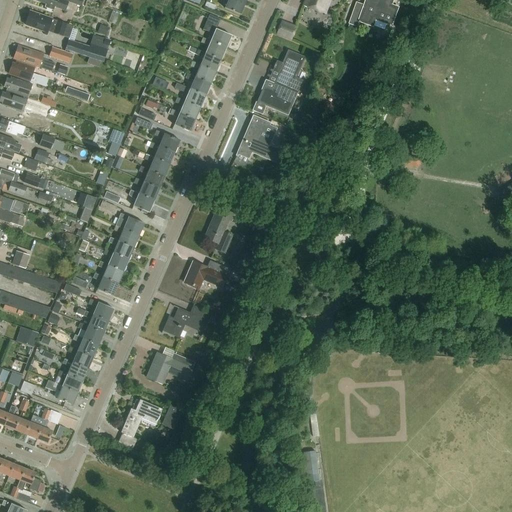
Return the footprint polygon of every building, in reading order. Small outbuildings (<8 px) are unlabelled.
[(64,0),(65,1),(61,0),(34,0),(34,1),(47,5),(45,8),(54,11),(55,8),(66,12),(69,3),(81,7),(83,0),(64,0)] [(241,16),(246,4),(236,0),(228,0),(225,9),(241,16)] [(306,0),(304,5),(326,14),(330,0),(306,0)] [(395,17),(398,9),(392,6),(394,0),(366,0),(365,5),(357,2),(349,24),(358,27),(360,21),(374,26),(376,19),(379,11),(395,17)] [(218,5),(208,2),(206,7),(216,11),(218,5)] [(379,11),(376,19),(392,25),(395,17),(379,11)] [(73,27),(56,21),(53,20),(53,21),(33,14),(32,16),(30,15),(27,23),(29,24),(28,26),(48,33),(49,32),(69,39),(73,27)] [(227,47),(232,35),(217,29),(222,19),(210,14),(204,29),(212,33),(213,31),(216,33),(215,34),(212,41),(227,47)] [(293,40),(298,24),(282,20),(278,35),(293,40)] [(110,27),(102,24),(99,31),(108,34),(110,27)] [(66,50),(65,51),(89,58),(100,62),(103,63),(104,62),(110,41),(93,35),(90,47),(87,46),(74,42),(69,40),(66,50)] [(212,41),(205,38),(203,37),(201,42),(210,46),(207,53),(222,59),(227,47),(212,41)] [(222,59),(207,53),(201,50),(191,46),(189,51),(196,54),(205,58),(202,65),(217,71),(222,59)] [(43,60),(44,55),(21,48),(21,50),(18,49),(15,57),(18,58),(17,60),(40,68),(43,60)] [(49,56),(63,61),(65,54),(51,49),(49,56)] [(273,70),(273,71),(278,73),(277,77),(281,79),(278,86),(294,92),(297,94),(302,81),(296,79),(304,58),(303,58),(288,51),(282,64),(277,62),(276,63),(275,63),(273,67),(274,68),(273,70)] [(43,60),(40,68),(52,72),(55,64),(43,60)] [(217,71),(202,65),(193,61),(191,66),(200,70),(197,77),(212,83),(217,71)] [(12,75),(31,82),(46,87),(48,80),(33,75),(35,69),(16,63),(16,65),(13,64),(10,72),(13,73),(12,75)] [(212,83),(197,77),(188,73),(186,78),(195,82),(191,89),(207,95),(212,83)] [(28,98),(33,86),(11,78),(11,80),(8,79),(5,88),(8,89),(7,91),(28,98)] [(73,81),(64,78),(62,84),(71,86),(73,81)] [(207,95),(191,89),(177,83),(175,88),(189,94),(186,101),(201,108),(207,95)] [(291,97),(294,92),(278,86),(275,91),(263,86),(256,102),(257,103),(259,100),(265,103),(264,105),(287,115),(294,99),(291,97)] [(24,113),(25,109),(30,111),(33,102),(7,92),(6,95),(3,94),(0,101),(0,102),(3,103),(2,105),(24,113)] [(44,97),(41,103),(55,108),(57,103),(52,101),(53,99),(48,97),(47,99),(44,97)] [(201,108),(186,101),(177,98),(176,102),(184,106),(181,113),(196,119),(201,108)] [(157,115),(141,108),(138,115),(154,121),(157,115)] [(181,113),(179,112),(172,109),(170,114),(179,118),(176,126),(191,132),(196,119),(181,113)] [(282,151),(275,148),(256,140),(262,127),(277,134),(280,127),(253,116),(237,154),(249,158),(252,151),(277,162),(282,151)] [(37,119),(32,117),(29,127),(40,131),(41,126),(35,124),(37,119)] [(153,124),(138,117),(135,124),(151,130),(153,124)] [(25,128),(15,124),(0,119),(0,131),(16,137),(17,134),(22,136),(25,128)] [(113,130),(108,141),(112,142),(119,145),(124,134),(113,130)] [(161,146),(176,153),(181,141),(157,131),(155,136),(164,140),(161,146)] [(44,135),(40,146),(52,150),(56,139),(44,135)] [(22,146),(16,144),(16,142),(0,136),(0,147),(13,152),(19,154),(22,146)] [(112,142),(107,154),(115,157),(120,145),(119,145),(112,142)] [(176,153),(161,146),(152,143),(150,148),(159,151),(155,159),(171,165),(176,153)] [(12,162),(15,154),(0,148),(0,158),(0,157),(12,162)] [(48,159),(50,154),(38,150),(35,160),(54,167),(56,162),(48,159)] [(171,165),(155,159),(147,155),(146,156),(145,160),(153,163),(150,170),(165,177),(171,165)] [(407,157),(405,167),(419,169),(421,159),(407,157)] [(54,168),(28,159),(24,168),(50,177),(54,168)] [(165,177),(150,170),(142,167),(140,172),(148,175),(145,182),(160,189),(165,177)] [(0,177),(12,182),(15,175),(0,170),(0,177)] [(27,174),(24,183),(38,188),(41,180),(27,174)] [(3,190),(8,192),(24,197),(27,189),(0,179),(0,189),(2,190),(3,190)] [(160,189),(145,182),(140,180),(137,179),(134,184),(143,187),(140,195),(155,201),(160,189)] [(502,191),(499,193),(506,203),(511,198),(511,193),(507,187),(506,188),(502,191)] [(155,201),(140,195),(131,191),(129,196),(138,200),(135,207),(143,210),(142,212),(147,215),(148,213),(149,213),(155,201)] [(120,198),(105,192),(103,198),(117,204),(120,198)] [(52,203),(53,198),(40,193),(39,198),(52,203)] [(87,196),(84,201),(94,205),(96,200),(87,196)] [(29,206),(14,200),(10,211),(26,217),(29,206)] [(116,207),(102,201),(99,207),(113,213),(116,207)] [(26,219),(0,209),(0,220),(10,224),(11,223),(23,227),(26,219)] [(204,239),(218,245),(215,250),(225,254),(232,236),(224,233),(229,221),(231,222),(234,215),(222,209),(219,217),(215,215),(204,239)] [(116,226),(122,228),(140,236),(145,224),(121,214),(119,219),(116,226)] [(140,236),(122,228),(116,226),(114,231),(123,235),(120,242),(135,248),(140,236)] [(84,231),(81,239),(85,241),(89,232),(84,231)] [(120,242),(119,241),(111,238),(109,243),(117,247),(114,254),(129,260),(135,248),(120,242)] [(83,241),(78,250),(84,253),(88,243),(83,241)] [(129,260),(114,254),(106,250),(104,255),(112,259),(109,266),(124,272),(129,260)] [(30,256),(20,252),(15,265),(26,269),(30,256)] [(192,262),(183,283),(194,287),(199,289),(203,280),(204,280),(221,288),(226,276),(230,277),(232,271),(215,263),(209,260),(206,268),(192,262)] [(124,272),(109,266),(100,262),(98,267),(107,271),(104,278),(119,284),(124,272)] [(7,265),(3,277),(8,278),(12,267),(7,265)] [(12,267),(8,278),(14,280),(17,269),(12,267)] [(17,269),(14,280),(19,282),(23,271),(17,269)] [(230,277),(229,277),(238,281),(241,273),(233,269),(232,271),(230,277)] [(23,271),(19,282),(25,284),(28,273),(23,271)] [(28,273),(25,284),(30,286),(34,274),(28,273)] [(34,274),(30,286),(36,287),(39,276),(34,274)] [(119,284),(104,278),(95,274),(93,279),(102,283),(99,290),(114,297),(119,284)] [(39,276),(36,287),(41,289),(45,278),(39,276)] [(45,278),(41,289),(47,291),(50,280),(45,278)] [(90,284),(76,278),(73,284),(87,290),(90,284)] [(50,280),(47,291),(52,293),(56,282),(50,280)] [(56,282),(52,293),(57,294),(61,284),(56,282)] [(82,291),(67,285),(64,291),(79,297),(82,291)] [(11,295),(6,293),(2,305),(8,307),(11,295)] [(63,294),(60,300),(66,302),(68,296),(63,294)] [(17,297),(11,295),(8,307),(13,309),(17,297)] [(23,299),(17,297),(13,309),(19,311),(23,299)] [(24,313),(28,301),(23,299),(19,311),(23,312),(24,313)] [(94,315),(109,322),(114,309),(91,299),(89,304),(97,308),(94,315)] [(34,303),(28,301),(24,313),(30,315),(34,303)] [(40,305),(34,303),(30,315),(36,317),(40,305)] [(45,307),(40,305),(36,317),(41,318),(45,307)] [(203,332),(211,314),(192,305),(189,313),(177,308),(173,318),(168,316),(162,329),(178,336),(183,324),(203,332)] [(22,316),(23,312),(4,306),(3,310),(15,314),(15,313),(22,316)] [(51,309),(45,307),(41,318),(46,320),(51,309)] [(109,322),(94,315),(86,311),(84,316),(92,320),(89,327),(104,334),(109,322)] [(51,315),(47,322),(54,325),(57,317),(51,315)] [(104,334),(89,327),(81,323),(78,328),(87,332),(84,339),(99,345),(104,334)] [(17,340),(34,346),(39,332),(22,326),(17,340)] [(48,336),(51,329),(44,326),(40,334),(48,336)] [(99,345),(84,339),(75,335),(73,340),(82,344),(79,351),(94,358),(99,345)] [(94,358),(79,351),(70,347),(68,352),(77,356),(74,363),(89,370),(94,358)] [(153,363),(146,377),(162,384),(167,373),(168,370),(179,376),(178,378),(186,381),(194,363),(172,354),(170,360),(161,356),(160,356),(156,365),(153,363)] [(195,355),(193,361),(200,363),(202,357),(195,355)] [(89,370),(74,363),(59,357),(57,362),(71,368),(69,375),(84,381),(89,370)] [(197,377),(201,366),(197,364),(193,375),(197,377)] [(64,387),(79,393),(84,381),(69,375),(60,371),(58,376),(67,380),(64,387)] [(53,388),(55,383),(49,380),(46,388),(55,392),(56,390),(53,388)] [(79,393),(64,387),(55,383),(53,388),(56,390),(55,392),(53,397),(74,406),(79,393)] [(36,388),(25,384),(22,391),(33,395),(36,388)] [(130,408),(120,432),(122,433),(116,446),(130,453),(136,439),(133,437),(141,418),(156,424),(162,409),(139,399),(135,410),(130,408)] [(171,405),(166,418),(177,423),(183,410),(171,405)] [(0,425),(4,427),(11,407),(8,414),(0,411),(0,425)] [(15,431),(20,419),(13,416),(16,409),(11,407),(4,427),(15,431)] [(49,411),(51,412),(49,417),(43,414),(41,419),(44,420),(41,427),(42,427),(37,440),(48,444),(53,432),(46,429),(49,422),(57,425),(62,414),(50,410),(49,411)] [(25,435),(30,423),(20,419),(15,431),(25,435)] [(42,427),(41,427),(30,423),(25,435),(37,440),(42,427)] [(312,482),(319,481),(315,451),(311,452),(303,453),(307,483),(312,482)] [(10,477),(15,465),(4,461),(0,469),(0,479),(0,480),(2,474),(10,477)] [(19,481),(21,481),(26,469),(15,465),(10,477),(19,481)] [(23,490),(23,488),(25,484),(30,486),(29,489),(37,493),(37,491),(40,483),(41,481),(34,478),(36,473),(26,469),(21,481),(19,481),(17,488),(19,489),(23,490)] [(27,504),(30,497),(18,493),(15,499),(27,504)] [(9,511),(28,511),(5,501),(3,506),(11,509),(9,511)]
